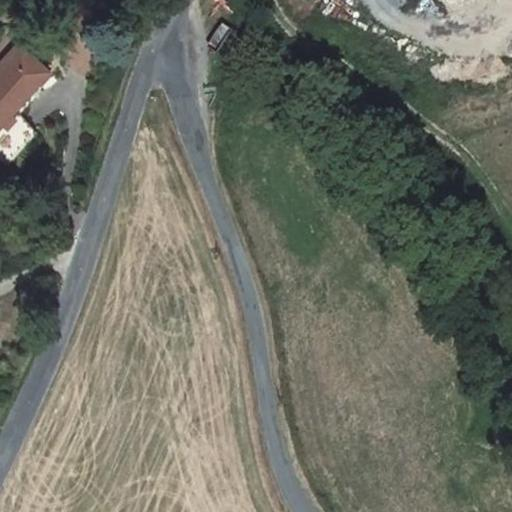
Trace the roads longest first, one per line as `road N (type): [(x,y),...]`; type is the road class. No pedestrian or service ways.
road 1 (unclassified): [(306,511),(277,471),(253,313),(178,81),(151,34)]
road 2 (tertiary): [(0,455),(70,295),(151,34)]
